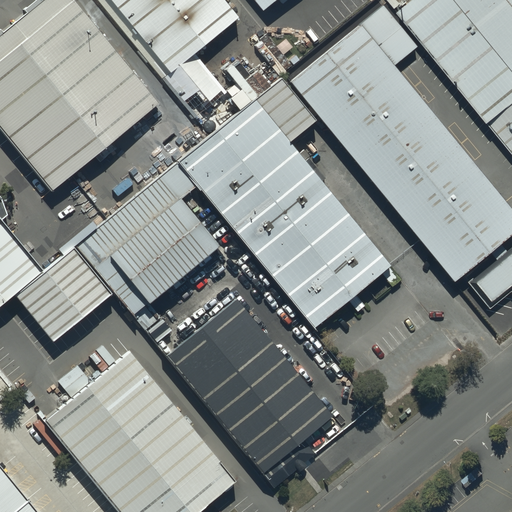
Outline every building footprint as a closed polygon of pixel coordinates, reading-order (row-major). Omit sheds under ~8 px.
[(154,110),(67,0),(40,0),(0,31),(0,130),(49,193),(154,110)] [(233,10),(224,0),(108,0),(161,67),(233,10)] [(286,0),(259,0),(270,13),(286,0)] [(410,40),(379,0),(369,0),(288,64),(449,269),(511,220),(511,216),(387,58),(410,40)] [(511,0),(400,0),(511,142),(511,0)] [(310,111),(279,71),(178,150),(311,318),(383,261),(282,133),(310,111)] [(199,175),(178,150),(73,232),(130,304),(213,239),(177,192),(199,175)] [(79,189),(63,202),(79,221),(95,208),(79,189)] [(111,280),(73,232),(7,284),(45,331),(111,280)] [(511,287),(511,236),(467,272),(492,304),(511,287)] [(327,404),(232,285),(161,341),(255,460),(327,404)] [(177,511),(228,473),(124,341),(40,406),(123,511),(177,511)] [(35,511),(0,469),(0,511),(35,511)]
